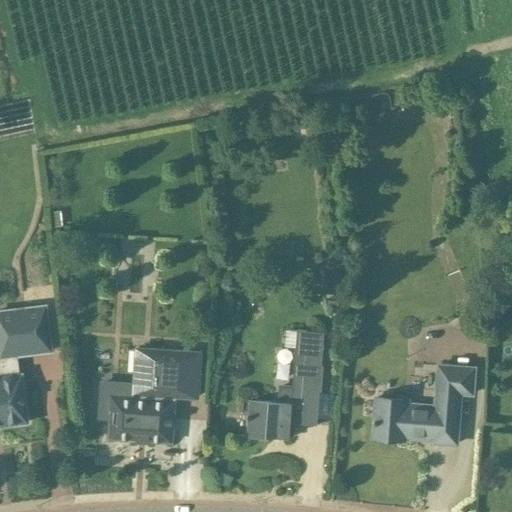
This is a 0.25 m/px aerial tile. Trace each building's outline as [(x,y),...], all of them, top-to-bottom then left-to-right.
[(325,269),(325,281),(338,282),(339,269),(325,269)] [(16,355),(52,351),(46,306),(0,311),(0,350),(0,354),(0,425),(28,422),(22,375),(18,375),(16,355)] [(324,332),(297,330),(291,403),(251,400),(249,437),(269,438),(269,436),(292,438),(293,420),(303,421),(303,425),(317,426),(324,332)] [(104,383),(101,416),(112,417),(111,437),(171,441),(174,401),(169,401),(169,395),(197,397),(200,353),(156,350),(154,386),(136,385),(104,383)] [(475,367),(448,365),(446,391),(436,390),(435,410),(408,408),(408,400),(376,397),(373,438),(405,440),(406,434),(433,436),(433,442),(457,444),(461,393),(473,394),(475,367)]
